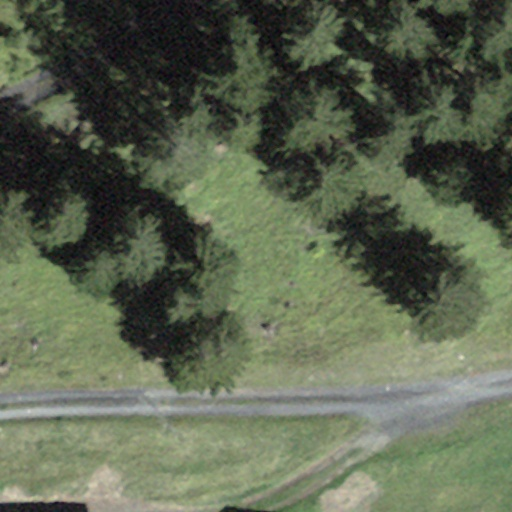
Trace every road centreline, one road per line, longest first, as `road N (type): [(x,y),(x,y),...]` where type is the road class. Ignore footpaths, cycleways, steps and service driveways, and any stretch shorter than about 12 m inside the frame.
road 1 (track): [(0,415),(406,397),(511,382)]
road 2 (track): [(179,0),(0,101)]
